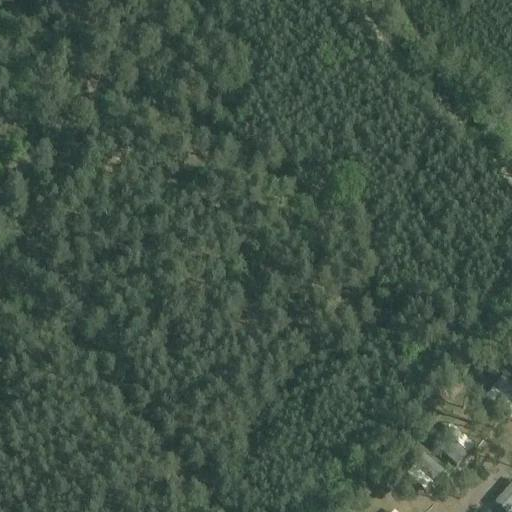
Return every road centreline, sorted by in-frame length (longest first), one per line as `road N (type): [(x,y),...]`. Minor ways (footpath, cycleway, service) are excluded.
road 1 (track): [(0,197),(175,0)]
road 2 (track): [(511,184),(349,0)]
